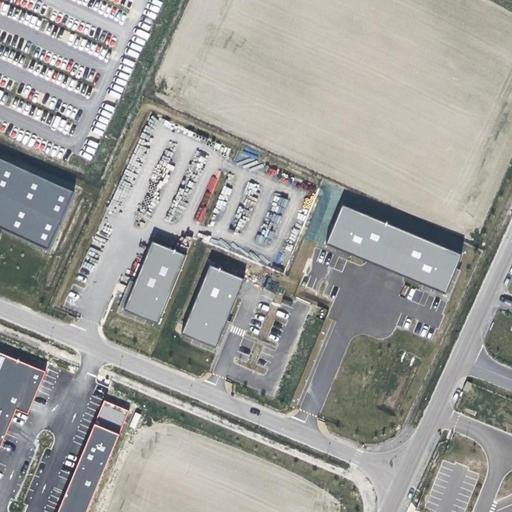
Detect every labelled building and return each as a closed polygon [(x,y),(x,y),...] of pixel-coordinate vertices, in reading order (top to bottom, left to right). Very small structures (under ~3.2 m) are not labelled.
[(0,227),(1,228),(48,249),(73,191),(0,158),(0,227)] [(372,263),(444,293),(460,254),(343,206),(327,244),(372,263)] [(150,251),(126,310),(159,323),(186,256),(154,243),(150,251)] [(209,266),(182,333),(200,340),(217,347),(237,297),(244,280),(209,266)] [(44,370),(0,353),(0,443),(16,406),(30,414),(44,370)] [(85,511),(128,410),(103,401),(56,511),(85,511)]
